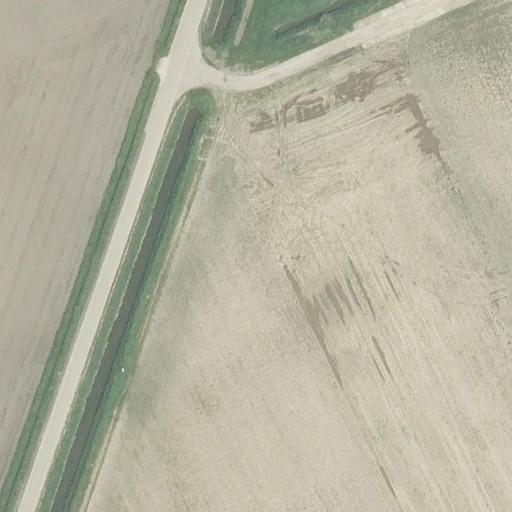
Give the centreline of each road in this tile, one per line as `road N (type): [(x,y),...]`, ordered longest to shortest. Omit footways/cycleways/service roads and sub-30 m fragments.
road 1 (unclassified): [(25,511),(174,71)]
road 2 (unclassified): [(174,71),(232,84),(263,80),(442,0)]
